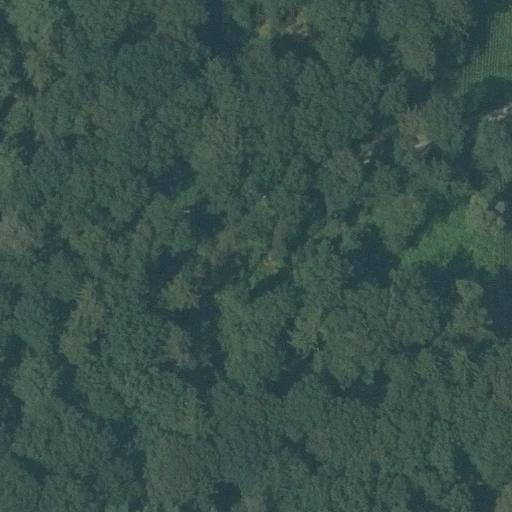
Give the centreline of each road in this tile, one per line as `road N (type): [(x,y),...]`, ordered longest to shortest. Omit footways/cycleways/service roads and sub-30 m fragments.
road 1 (track): [(142,232),(242,511)]
road 2 (track): [(272,0),(209,209)]
